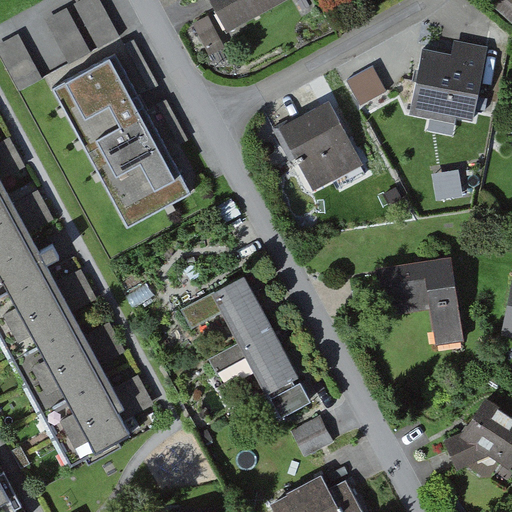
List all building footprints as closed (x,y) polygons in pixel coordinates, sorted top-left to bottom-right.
[(99,0),(79,0),(71,4),(95,48),(118,35),(99,0)] [(208,0),(211,4),(227,33),(286,0),(208,0)] [(511,0),(490,0),(490,1),(511,20),(511,0)] [(66,7),(43,20),(67,63),(90,50),(66,7)] [(218,40),(206,18),(193,25),(204,47),(218,40)] [(17,34),(0,43),(0,56),(18,89),(40,77),(17,34)] [(469,119),(482,50),(454,44),(451,57),(421,52),(409,113),(429,117),(427,129),(449,133),(452,115),(469,119)] [(135,108),(107,57),(57,84),(134,227),(184,200),(135,108)] [(383,91),(370,68),(358,75),(346,82),(359,104),(383,91)] [(359,167),(319,103),(270,133),(309,197),(359,167)] [(0,142),(0,174),(2,178),(27,167),(12,136),(0,142)] [(438,198),(464,195),(461,168),(434,171),(438,198)] [(16,200),(30,230),(55,219),(41,189),(16,200)] [(229,200),(215,207),(223,222),(237,215),(229,200)] [(34,266),(0,204),(0,340),(10,358),(24,385),(39,412),(53,437),(68,466),(125,435),(34,266)] [(460,339),(447,258),(373,269),(376,287),(380,312),(430,304),(436,342),(460,339)] [(511,276),(501,274),(489,332),(511,336),(511,276)] [(277,340),(242,275),(180,308),(190,326),(217,312),(234,344),(207,359),(218,376),(244,362),(262,393),(296,375),(277,340)] [(380,312),(376,287),(351,291),(353,303),(355,316),(380,312)] [(309,400),(299,382),(268,399),(278,417),(309,400)] [(511,456),(511,424),(481,404),(462,433),(459,437),(445,443),(452,459),(455,466),(472,459),(498,476),(511,456)] [(325,428),(318,415),(291,429),(304,455),(331,441),(325,428)] [(27,463),(18,446),(10,451),(19,467),(27,463)] [(318,474),(266,502),(271,511),(360,511),(346,486),(343,481),(327,490),(322,481),(318,474)] [(0,511),(13,511),(0,486),(0,511)]
